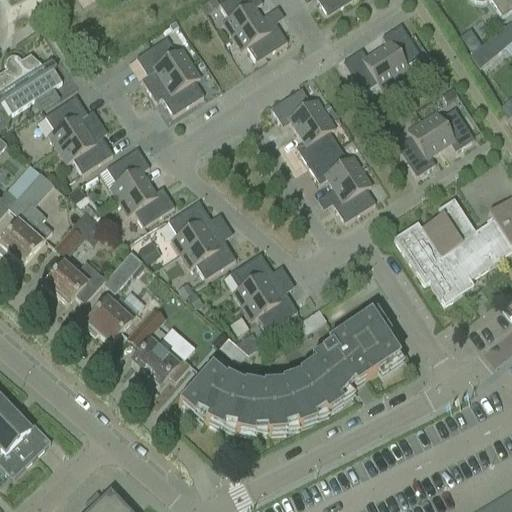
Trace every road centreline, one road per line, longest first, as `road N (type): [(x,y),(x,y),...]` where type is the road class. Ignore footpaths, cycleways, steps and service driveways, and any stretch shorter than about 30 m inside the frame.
road 1 (residential): [(333,256),(312,271),(290,269),(167,162),(237,115)]
road 2 (residential): [(229,511),(452,384)]
road 3 (residential): [(452,384),(360,239),(333,256)]
road 4 (residential): [(237,115),(322,56),(284,0)]
road 5 (residential): [(333,256),(237,115)]
road 6 (residential): [(0,346),(111,442)]
